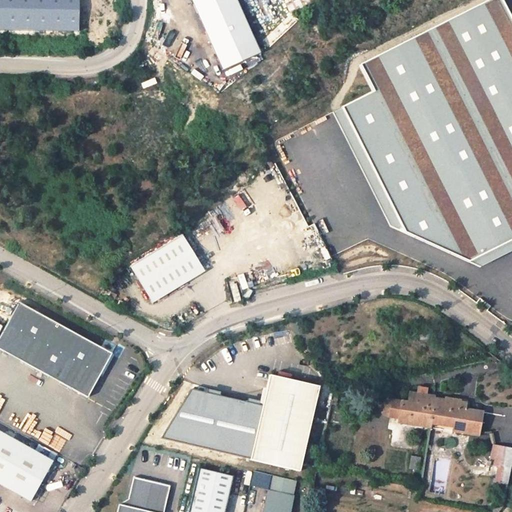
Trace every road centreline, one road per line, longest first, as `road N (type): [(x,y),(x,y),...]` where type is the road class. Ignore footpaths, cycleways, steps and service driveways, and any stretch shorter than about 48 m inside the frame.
road 1 (unclassified): [(511,354),(429,289),(402,282),(212,327),(165,355)]
road 2 (residential): [(165,355),(0,257)]
road 3 (residential): [(0,66),(109,62),(128,45),(139,0)]
road 4 (unclassified): [(165,355),(74,511)]
road 5 (unknown): [(400,169),(403,201),(425,224),(467,226),(511,204)]
